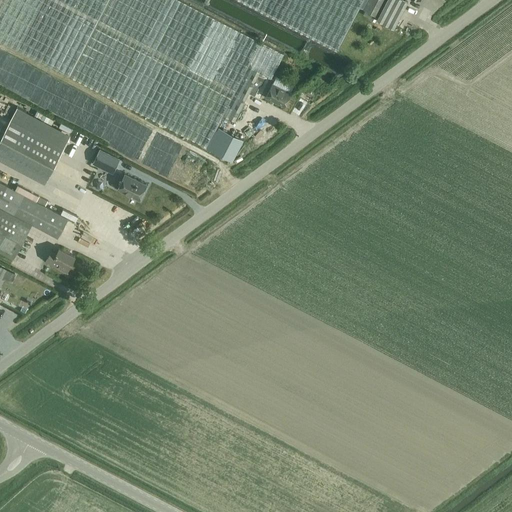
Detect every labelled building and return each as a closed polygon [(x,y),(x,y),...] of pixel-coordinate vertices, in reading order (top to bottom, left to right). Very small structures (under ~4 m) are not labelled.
[(235,120),(260,72),(270,78),(283,53),(179,0),(0,0),(0,39),(206,146),(223,114),(235,120)] [(378,17),(377,19),(394,28),(408,2),(404,0),(239,0),(338,51),(361,8),(378,17)] [(260,91),(266,79),(260,76),(254,88),(260,91)] [(291,92),(272,83),(265,96),(284,106),(291,92)] [(96,112),(100,106),(58,85),(54,92),(96,112)] [(239,116),(234,126),(249,134),(254,125),(239,116)] [(11,119),(0,138),(0,158),(45,183),(64,147),(11,119)] [(87,138),(99,144),(101,139),(89,133),(87,138)] [(198,166),(201,157),(160,140),(157,148),(155,147),(149,160),(190,178),(196,165),(198,166)] [(100,149),(93,162),(113,172),(119,159),(100,149)] [(118,188),(139,199),(146,185),(125,174),(118,188)] [(0,214),(28,230),(32,223),(58,237),(68,218),(0,181),(0,214)] [(20,186),(43,196),(45,190),(22,181),(20,186)] [(116,200),(114,205),(130,213),(132,208),(116,200)] [(28,230),(0,214),(0,249),(14,257),(28,230)] [(59,247),(56,253),(51,250),(45,260),(66,271),(69,267),(75,255),(59,247)]
